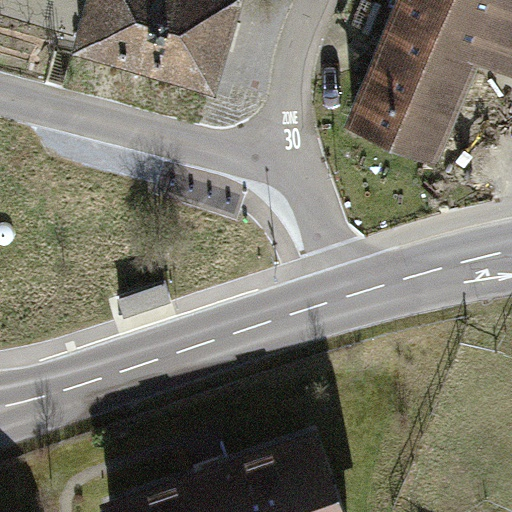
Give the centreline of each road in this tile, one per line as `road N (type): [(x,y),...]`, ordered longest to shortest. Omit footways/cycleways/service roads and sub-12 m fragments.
road 1 (tertiary): [(0,411),(351,295)]
road 2 (residential): [(0,94),(297,170)]
road 3 (residential): [(320,0),(300,43),(289,101),(297,170)]
road 4 (tertiary): [(351,295),(511,257)]
road 5 (residential): [(297,170),(351,295)]
